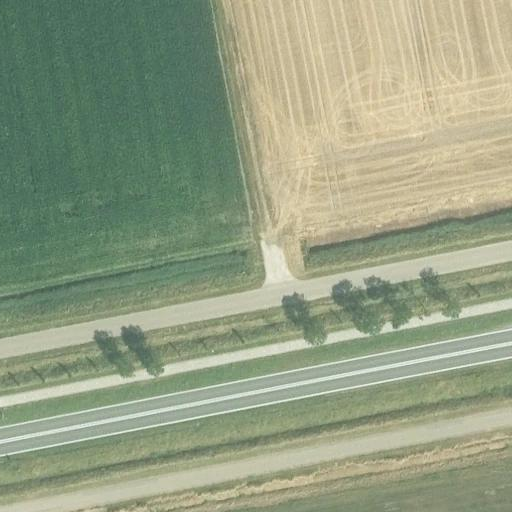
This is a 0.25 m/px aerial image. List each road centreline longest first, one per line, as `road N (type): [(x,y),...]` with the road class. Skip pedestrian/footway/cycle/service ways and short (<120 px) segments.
road 1 (trunk): [(0,439),(511,340)]
road 2 (unclassified): [(0,350),(511,251)]
road 3 (unclassified): [(18,511),(511,418)]
road 4 (track): [(276,297),(220,0)]
